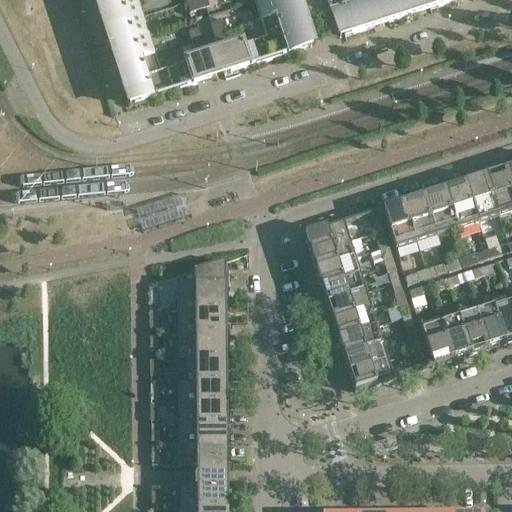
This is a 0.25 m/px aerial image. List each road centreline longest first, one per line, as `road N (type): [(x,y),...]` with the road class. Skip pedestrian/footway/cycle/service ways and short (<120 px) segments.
road 1 (residential): [(511,23),(98,149),(74,145),(49,126),(0,23)]
road 2 (residential): [(269,449),(269,259),(278,235),(291,220),(511,146)]
road 3 (residential): [(269,449),(511,377)]
road 4 (residential): [(269,479),(511,479)]
